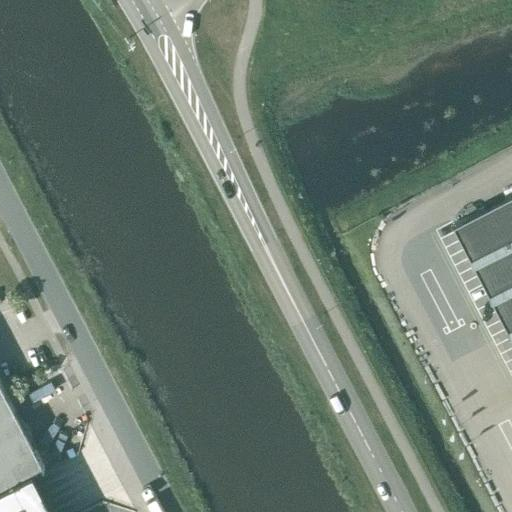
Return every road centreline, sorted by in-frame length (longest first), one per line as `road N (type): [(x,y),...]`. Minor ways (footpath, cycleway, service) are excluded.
road 1 (unclassified): [(167,511),(0,191)]
road 2 (tertiary): [(401,511),(265,248)]
road 3 (tertiary): [(130,12),(250,236),(265,248)]
road 4 (tertiary): [(265,248),(265,231),(161,14)]
